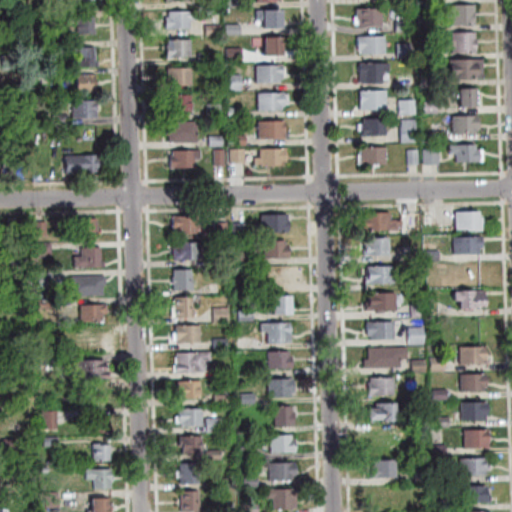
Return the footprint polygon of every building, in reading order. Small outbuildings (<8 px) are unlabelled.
[(96,0),(96,3),(95,3),(95,11),(79,11),(79,0),(96,0)] [(222,0),(223,8),(208,9),(207,0),(222,0)] [(240,0),(241,9),(226,9),(226,0),(240,0)] [(476,27),(453,27),(452,22),(447,22),(447,14),(452,14),(452,7),(476,7),(476,27)] [(359,27),(355,27),(355,19),(358,19),(357,11),(359,11),(359,10),(383,10),(384,30),(359,30),(359,27)] [(258,12),(283,12),(283,32),(265,33),(264,23),(258,23),(258,12)] [(199,13),(199,22),(192,22),(192,31),(168,31),(167,24),(165,24),(165,15),(199,13)] [(97,36),(79,36),(79,19),(97,19),(97,36)] [(434,31),(420,32),(420,20),(434,20),(434,31)] [(397,33),(397,22),(414,22),(414,32),(397,33)] [(243,36),(227,37),(227,25),(242,25),(243,36)] [(207,26),(223,26),(223,37),(208,37),(207,26)] [(478,55),(453,55),(453,49),(447,50),(447,42),(453,42),(453,34),(477,34),(478,55)] [(284,60),(266,61),(266,45),(257,45),(256,39),(283,38),(284,60)] [(387,56),(362,56),(362,53),(358,54),(358,39),(386,38),(387,56)] [(168,60),(167,47),(170,46),(169,42),(192,41),(193,59),(168,60)] [(51,54),(51,43),(64,43),(64,54),(51,54)] [(413,59),(399,60),(398,44),(413,44),(413,59)] [(438,59),(424,59),(424,47),(438,47),(438,59)] [(80,69),(80,58),(78,58),(78,48),(97,48),(98,63),(100,63),(100,68),(80,69)] [(228,49),(244,49),(244,63),(229,63),(228,49)] [(199,64),(199,53),(215,52),(215,64),(199,64)] [(4,56),(19,56),(20,71),(4,71),(4,56)] [(450,62),(484,62),(485,82),(450,82),(450,62)] [(390,65),(391,73),(384,73),(384,85),(365,86),(365,85),(360,85),(360,66),(390,65)] [(257,68),(289,67),(289,78),(284,78),(284,82),(282,82),(282,86),(258,87),(257,68)] [(194,87),(169,88),(169,71),(193,70),(194,87)] [(438,70),(438,83),(425,83),(425,70),(438,70)] [(79,95),(78,76),(97,75),(97,94),(79,95)] [(243,92),(228,93),(228,76),(242,76),(243,92)] [(400,84),(400,76),(415,76),(415,84),(400,84)] [(388,112),(361,112),(360,93),(388,93),(388,112)] [(477,111),(461,112),(460,93),(477,93),(477,111)] [(259,95),(285,94),(285,97),(290,97),(291,108),(286,108),(286,110),(283,110),(283,113),(259,114),(259,95)] [(173,115),(173,98),(193,97),(193,115),(173,115)] [(74,120),(74,102),(93,101),(93,110),(99,110),(99,120),(74,120)] [(416,101),(416,117),(400,117),(400,101),(416,101)] [(439,115),(425,115),(425,102),(439,101),(439,115)] [(208,106),(223,105),(224,121),(208,121),(208,106)] [(243,119),(229,119),(229,109),(243,108),(243,119)] [(71,126),(55,127),(55,112),(71,112),(71,126)] [(454,136),(454,118),(480,118),(480,133),(476,133),(476,136),(454,136)] [(284,124),(287,124),(287,136),(289,136),(290,141),(287,141),(287,142),(261,143),(260,122),(284,121),(284,124)] [(387,121),(387,139),(362,139),(362,133),(359,133),(359,126),(361,126),(365,126),(365,121),(387,121)] [(417,144),(402,144),(402,133),(403,133),(403,121),(417,121),(417,144)] [(444,139),(444,123),(430,123),(430,139),(444,139)] [(170,132),(170,125),(198,124),(199,144),(170,146),(170,138),(169,138),(169,132),(170,132)] [(448,143),(433,144),(432,132),(448,132),(448,143)] [(211,148),(210,136),(225,136),(225,147),(211,148)] [(232,147),(232,137),(248,137),(248,147),(232,147)] [(457,157),(451,157),(451,147),(477,147),(477,152),(484,152),(485,165),(457,165),(457,157)] [(246,164),(231,164),(231,151),(246,150),(246,164)] [(388,167),(359,168),(359,157),(362,156),(362,150),(387,150),(388,167)] [(441,166),(425,166),(425,151),(441,150),(441,166)] [(215,151),(226,151),(226,168),(216,169),(215,151)] [(261,170),(261,167),(256,168),(256,160),(261,159),(261,152),(288,151),(288,165),(286,166),(286,169),(261,170)] [(408,151),(420,151),(420,167),(409,167),(408,151)] [(196,162),(197,171),(172,172),(171,159),(174,159),(174,153),(202,152),(202,161),(196,162)] [(68,176),(67,157),(104,156),(104,161),(100,161),(100,176),(68,176)] [(12,183),(12,168),(25,168),(25,183),(12,183)] [(480,216),(484,216),(484,222),(483,222),(483,229),(456,229),(455,209),(480,209),(480,216)] [(391,228),(366,229),(366,211),(391,210),(391,228)] [(288,212),(288,232),(264,232),(263,213),(288,212)] [(172,214),(199,214),(199,223),(207,222),(207,234),(177,234),(177,228),(172,228),(172,214)] [(409,215),(420,215),(420,229),(409,229),(409,215)] [(79,237),(78,217),(98,216),(98,226),(101,226),(101,233),(98,234),(99,237),(79,237)] [(11,219),(25,219),(25,234),(11,234),(11,219)] [(48,235),(37,235),(37,221),(47,220),(48,235)] [(215,221),(227,221),(227,238),(215,239),(215,221)] [(234,223),(246,222),(246,238),(234,239),(234,223)] [(389,254),(365,255),(365,241),(370,241),(370,235),(389,235),(389,254)] [(453,235),(483,235),(483,247),(480,247),(480,252),(453,253),(453,235)] [(289,257),(265,257),(265,238),(286,237),(286,243),(289,243),(289,257)] [(173,260),(173,244),(176,244),(176,240),(201,240),(201,259),(173,260)] [(52,255),(37,256),(36,242),(52,242),(52,255)] [(75,255),(82,254),(82,246),(102,246),(102,259),(105,259),(105,265),(75,266),(75,255)] [(253,266),(237,266),(236,251),(253,250),(253,266)] [(439,261),(426,261),(425,250),(439,250),(439,261)] [(9,257),(24,256),(24,268),(10,269),(9,257)] [(394,282),(365,282),(365,274),(367,274),(367,265),(394,264),(394,282)] [(174,290),(173,268),(192,268),(192,290),(174,290)] [(37,271),(53,271),(54,288),(37,288),(37,271)] [(72,294),(72,275),(106,274),(106,284),(103,284),(104,293),(72,294)] [(485,288),(485,304),(473,304),(473,306),(460,306),(460,298),(454,298),(454,289),(485,288)] [(396,307),(396,309),(366,310),(366,301),(368,301),(368,291),(396,291),(396,293),(404,293),(405,302),(400,302),(400,306),(396,307)] [(274,315),(274,296),(290,295),(290,315),(274,315)] [(176,317),(175,297),(193,297),(193,317),(176,317)] [(54,309),(39,309),(38,299),(53,298),(54,309)] [(427,317),(426,301),(440,301),(441,317),(427,317)] [(81,320),(80,303),(107,302),(108,312),(104,312),(104,320),(81,320)] [(411,304),(424,303),(425,317),(411,317),(411,304)] [(213,322),(213,307),(228,307),(229,322),(213,322)] [(239,310),(253,310),(253,321),(239,321),(239,310)] [(371,338),(371,334),(367,334),(367,321),(394,320),(394,338),(371,338)] [(268,344),(268,332),(262,332),(262,323),(291,323),(291,344),(268,344)] [(178,343),(178,340),(175,340),(174,325),(200,325),(200,342),(178,343)] [(424,345),(409,345),(408,326),(423,326),(424,345)] [(73,349),(104,349),(104,331),(73,331),(73,349)] [(214,338),(227,338),(228,348),(214,348),(214,338)] [(460,364),(460,345),(486,345),(487,359),(483,359),(484,363),(460,364)] [(368,358),(368,346),(406,346),(407,358),(400,358),(400,366),(364,366),(364,358),(368,358)] [(178,372),(177,351),(211,350),(211,360),(206,360),(206,372),(178,372)] [(268,370),(268,350),(290,350),(291,369),(268,370)] [(430,357),(446,357),(446,371),(430,372),(430,357)] [(78,378),(78,359),(106,358),(106,371),(109,371),(109,377),(78,378)] [(426,372),(412,372),(412,359),(426,359),(426,372)] [(460,373),(487,373),(487,387),(485,387),(485,390),(460,391),(460,373)] [(394,394),(368,394),(368,381),(370,380),(370,376),(394,376),(394,394)] [(268,397),(268,377),(294,377),(294,392),(292,392),(292,397),(268,397)] [(180,400),(180,381),(200,381),(200,400),(180,400)] [(447,400),(433,400),(433,389),(447,389),(447,400)] [(241,393),(255,393),(255,404),(241,404),(241,393)] [(214,406),(214,394),(229,394),(229,405),(214,406)] [(381,418),(368,418),(368,406),(376,406),(376,400),(396,400),(396,419),(381,419),(381,418)] [(487,414),(487,420),(456,420),(456,412),(461,412),(461,401),(488,400),(488,414),(487,414)] [(275,428),(275,405),(293,405),(293,428),(275,428)] [(182,427),(182,424),(176,424),(176,415),(178,415),(178,407),(203,407),(203,427),(182,427)] [(57,416),(58,428),(43,429),(43,410),(61,409),(61,416),(57,416)] [(92,424),(92,414),(109,414),(109,431),(87,432),(87,424),(92,424)] [(434,427),(434,417),(450,417),(450,427),(434,427)] [(206,419),(223,419),(223,433),(206,433),(206,419)] [(465,447),(464,429),(489,428),(489,447),(465,447)] [(271,454),(271,434),(292,433),(292,439),(296,438),(296,454),(271,454)] [(58,446),(44,446),(44,436),(58,436),(58,446)] [(183,454),(182,436),(202,436),(202,454),(183,454)] [(18,448),(4,448),(4,438),(18,437),(18,448)] [(111,459),(94,460),(93,442),(100,441),(101,443),(110,443),(111,459)] [(433,455),(432,444),(447,444),(447,455),(433,455)] [(258,460),(241,460),(240,449),(257,449),(258,460)] [(206,460),(206,450),(222,450),(222,460),(206,460)] [(460,475),(460,457),(486,456),(486,462),(489,462),(489,470),(486,470),(486,474),(460,475)] [(397,477),(372,477),(372,468),(374,468),(374,459),(397,458),(397,477)] [(269,480),(268,462),(297,461),(297,476),(293,476),(293,479),(269,480)] [(180,470),(180,462),(198,462),(199,483),(181,483),(180,477),(178,477),(178,470),(180,470)] [(427,476),(412,476),(412,462),(427,462),(427,476)] [(17,465),(32,464),(32,476),(17,476),(17,465)] [(111,467),(112,473),(113,473),(113,480),(112,480),(112,487),(95,487),(94,478),(86,478),(86,468),(111,467)] [(436,483),(435,471),(454,471),(454,483),(436,483)] [(217,478),(232,477),(232,489),(217,489),(217,478)] [(258,477),(258,487),(243,487),(243,477),(258,477)] [(461,485),(487,485),(488,494),(490,494),(491,502),(461,502),(461,485)] [(370,505),(397,505),(397,486),(370,486),(370,505)] [(181,511),(181,490),(199,490),(199,511),(181,511)] [(266,490),(296,490),(296,510),(273,510),(273,500),(266,500),(266,490)] [(59,507),(46,507),(45,492),(59,492),(59,507)] [(91,511),(91,495),(108,494),(109,507),(110,507),(110,511),(91,511)] [(449,510),(433,511),(433,498),(449,498),(449,510)]
